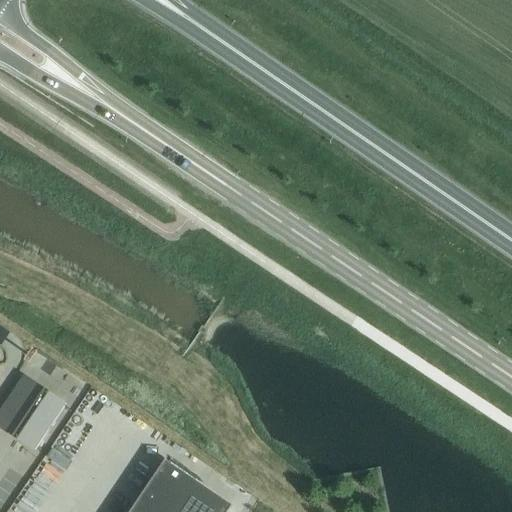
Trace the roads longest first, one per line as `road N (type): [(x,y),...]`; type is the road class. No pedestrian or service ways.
road 1 (secondary): [(511,377),(104,103)]
road 2 (trunk): [(511,241),(162,0)]
road 3 (secondary): [(104,103),(0,11)]
